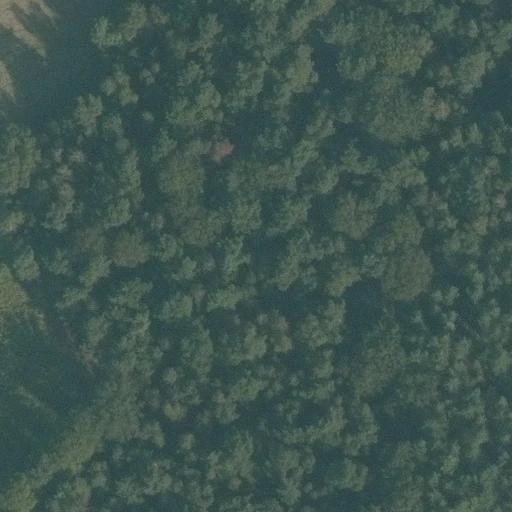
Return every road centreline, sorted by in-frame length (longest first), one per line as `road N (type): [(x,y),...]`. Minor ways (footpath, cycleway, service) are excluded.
road 1 (track): [(406,511),(345,0)]
road 2 (track): [(386,298),(208,328),(0,502)]
